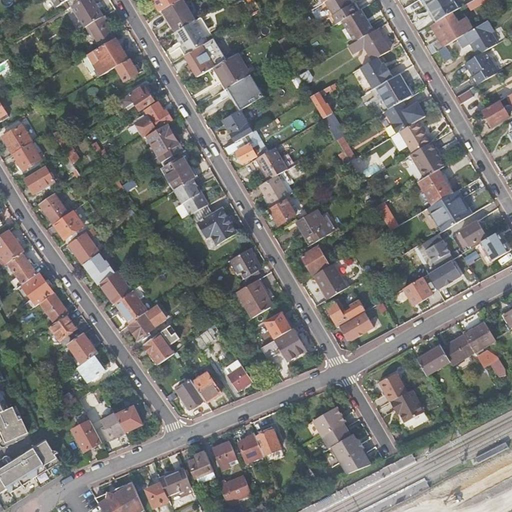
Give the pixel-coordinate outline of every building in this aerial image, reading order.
[(53,0),(58,6),(65,2),(69,8),(73,5),(82,0),(53,0)] [(93,0),(82,0),(73,5),(86,27),(89,25),(103,17),(93,0)] [(190,0),(180,0),(163,10),(175,32),(201,17),(190,0)] [(249,4),(253,14),(261,10),(256,0),(249,4)] [(332,15),(337,24),(342,21),(358,11),(353,3),(352,3),(350,5),(347,0),(327,0),(325,1),(333,15),(332,15)] [(423,0),(436,21),(458,9),(452,0),(423,0)] [(472,0),(467,3),(470,9),(485,0),(472,0)] [(358,11),(342,21),(355,42),(360,39),(374,31),(361,9),(358,11)] [(201,17),(175,32),(188,54),(202,45),(219,35),(207,13),(201,17)] [(434,44),(437,50),(447,44),(459,37),(473,29),(466,17),(458,22),(453,13),(432,25),(437,34),(440,32),(443,38),(434,44)] [(257,15),(252,18),(255,23),(260,20),(257,15)] [(103,17),(89,25),(101,47),(116,38),(103,17)] [(473,29),(459,37),(465,46),(471,42),(479,54),(485,51),(497,43),(490,31),(494,29),(488,20),(473,29)] [(374,31),(360,39),(373,60),(379,56),(390,50),(377,29),(374,31)] [(286,37),(279,41),(283,47),(289,43),(286,37)] [(101,47),(97,49),(110,71),(116,67),(129,60),(116,38),(101,47)] [(289,43),(283,47),(286,54),(293,50),(289,43)] [(188,54),(185,55),(198,77),(209,70),(215,66),(202,45),(188,54)] [(479,54),(466,62),(474,75),(471,77),(476,85),(498,72),(485,51),(479,54)] [(215,66),(209,70),(218,84),(224,81),(228,88),(251,75),(238,53),(215,66)] [(373,60),(360,68),(373,90),(377,87),(392,78),(379,56),(373,60)] [(129,60),(116,67),(125,81),(139,73),(131,58),(129,60)] [(392,78),(377,87),(390,109),(397,105),(403,101),(412,96),(399,74),(392,78)] [(251,75),(228,88),(241,109),(263,96),(251,75)] [(145,86),(122,101),(127,108),(135,102),(141,110),(155,101),(154,100),(155,97),(153,94),(150,93),(145,86)] [(474,96),(470,89),(456,97),(460,104),(474,96)] [(323,90),(312,96),(324,118),(332,113),(327,104),(325,105),(320,96),(325,93),(323,90)] [(503,98),(483,111),(493,127),(510,116),(501,102),(504,100),(503,98)] [(0,100),(0,116),(1,116),(3,120),(9,116),(0,100)] [(159,101),(146,110),(149,115),(136,123),(145,137),(147,136),(158,130),(157,129),(173,119),(168,110),(167,110),(165,111),(162,107),(159,101)] [(407,109),(403,101),(397,105),(390,109),(385,112),(392,124),(391,125),(396,134),(400,131),(418,120),(425,116),(421,108),(413,112),(411,107),(407,109)] [(418,103),(411,107),(413,112),(421,108),(418,103)] [(240,110),(223,120),(235,142),(249,134),(253,131),(240,110)] [(123,125),(128,122),(122,112),(117,115),(118,116),(123,125)] [(431,143),(418,120),(400,131),(413,153),(431,143)] [(158,130),(147,136),(162,162),(184,149),(168,123),(158,130)] [(3,137),(13,154),(14,153),(31,143),(33,142),(22,125),(3,137)] [(337,127),(332,131),(337,140),(343,136),(337,127)] [(62,128),(54,133),(67,154),(73,163),(80,159),(62,128)] [(235,142),(232,144),(234,146),(243,141),(245,143),(252,139),(249,134),(235,142)] [(343,136),(337,140),(350,161),(356,158),(343,136)] [(413,153),(411,154),(425,178),(439,170),(444,167),(440,159),(438,160),(434,153),(438,151),(432,142),(431,143),(413,153)] [(31,143),(14,153),(24,170),(42,160),(31,143)] [(250,144),(237,152),(243,162),(256,155),(250,144)] [(275,147),(257,158),(262,167),(264,171),(269,180),(278,175),(288,169),(275,147)] [(163,168),(175,189),(194,178),(196,177),(184,156),(163,168)] [(257,158),(249,162),(254,171),(262,167),(257,158)] [(95,161),(78,171),(80,175),(98,165),(95,161)] [(47,166),(26,179),(35,194),(55,181),(47,166)] [(425,178),(420,181),(434,205),(453,193),(439,170),(425,178)] [(269,180),(260,186),(265,194),(269,201),(272,207),(287,199),(290,197),(278,175),(269,180)] [(175,189),(183,203),(182,204),(188,216),(193,213),(208,204),(209,204),(203,193),(198,186),(194,178),(175,189)] [(434,205),(429,208),(443,231),(471,215),(457,191),(453,193),(434,205)] [(55,193),(40,204),(54,224),(69,213),(55,193)] [(272,207),(270,209),(279,225),(296,215),(287,199),(272,207)] [(377,206),(391,230),(399,226),(394,217),(400,213),(395,204),(393,205),(394,206),(389,209),(385,202),(377,206)] [(479,218),(484,226),(502,216),(494,202),(482,209),(486,215),(479,218)] [(208,204),(193,213),(206,237),(212,233),(218,244),(237,233),(223,208),(213,213),(208,204)] [(317,209),(297,221),(307,237),(327,225),(317,209)] [(69,213),(54,224),(65,239),(84,225),(73,210),(69,213)] [(478,222),(461,231),(470,246),(487,237),(478,222)] [(96,234),(92,228),(86,232),(69,244),(84,265),(100,253),(101,253),(90,238),(96,234)] [(9,229),(0,236),(0,250),(8,262),(22,253),(25,251),(9,229)] [(444,233),(424,240),(432,261),(451,255),(444,233)] [(499,233),(481,243),(492,261),(510,251),(499,233)] [(320,247),(303,256),(313,274),(330,264),(320,247)] [(250,249),(232,260),(236,266),(238,265),(246,278),(258,270),(251,257),(254,255),(250,249)] [(8,262),(8,263),(23,284),(38,274),(22,253),(8,262)] [(100,253),(84,265),(95,280),(98,278),(101,283),(116,272),(107,260),(106,261),(100,253)] [(426,255),(420,259),(426,269),(432,265),(426,255)] [(402,260),(395,264),(406,281),(412,277),(402,260)] [(334,264),(315,275),(321,285),(322,284),(330,298),(348,287),(334,264)] [(443,265),(429,274),(434,282),(448,274),(443,265)] [(101,283),(100,284),(115,304),(116,303),(132,292),(117,271),(116,272),(101,283)] [(23,284),(22,285),(32,298),(26,303),(31,309),(40,302),(54,292),(40,272),(38,274),(23,284)] [(424,277),(420,279),(404,289),(415,306),(434,294),(424,277)] [(261,278),(258,279),(265,292),(264,295),(264,296),(270,292),(261,278)] [(258,279),(238,291),(253,317),(271,306),(268,302),(275,298),(271,292),(270,292),(264,296),(264,295),(265,292),(258,279)] [(132,292),(116,303),(131,323),(146,312),(147,311),(133,291),(132,292)] [(54,292),(40,302),(55,323),(67,314),(69,313),(54,292)] [(214,295),(200,302),(201,303),(206,310),(218,302),(214,295)] [(335,300),(326,306),(337,325),(347,319),(335,300)] [(378,309),(376,306),(367,311),(356,317),(359,323),(372,315),(371,313),(378,309)] [(131,323),(128,325),(138,339),(156,327),(146,312),(131,323)] [(267,322),(276,339),(292,329),(283,313),(267,322)] [(55,323),(50,327),(64,347),(69,344),(73,341),(69,334),(77,328),(67,314),(55,323)] [(351,320),(339,328),(350,348),(365,339),(360,330),(353,334),(349,327),(354,324),(351,320)] [(475,352),(476,352),(496,340),(495,338),(486,322),(465,335),(475,352)] [(292,329),(276,339),(284,354),(291,351),(294,357),(306,352),(294,329),(292,329)] [(73,341),(69,344),(84,364),(94,356),(98,353),(84,333),(73,341)] [(161,333),(145,344),(159,364),(174,353),(175,353),(161,333)] [(455,340),(466,357),(475,352),(465,335),(455,340)] [(451,362),(453,365),(466,357),(455,340),(443,348),(451,362)] [(268,344),(263,348),(269,357),(274,353),(268,344)] [(418,360),(427,376),(451,362),(443,348),(440,344),(419,356),(421,359),(418,360)] [(493,363),(498,374),(506,371),(495,348),(478,355),(484,367),(493,363)] [(84,364),(79,367),(89,381),(104,370),(94,356),(84,364)] [(238,391),(253,381),(243,366),(228,376),(238,391)] [(0,423),(8,442),(19,437),(29,432),(18,409),(11,412),(5,399),(8,397),(2,384),(5,382),(0,369),(0,423)] [(205,400),(207,402),(221,393),(208,372),(193,382),(205,400)] [(380,384),(391,403),(392,402),(408,394),(397,374),(380,384)] [(191,409),(205,400),(193,382),(192,380),(177,389),(191,409)] [(97,403),(89,391),(79,398),(86,411),(97,403)] [(408,394),(392,402),(398,413),(400,412),(402,417),(421,406),(413,391),(408,394)] [(69,393),(58,401),(63,407),(74,399),(69,393)] [(116,414),(125,432),(142,424),(134,406),(116,414)] [(421,406),(402,417),(406,423),(424,413),(421,406)] [(337,407),(314,421),(322,436),(344,423),(346,422),(337,407)] [(112,439),(125,432),(116,414),(115,412),(101,419),(112,439)] [(85,452),(103,442),(91,420),(73,429),(85,452)] [(344,423),(351,436),(353,435),(346,422),(344,423)] [(322,436),(330,448),(332,447),(351,436),(344,423),(322,436)] [(257,436),(265,455),(281,448),(274,429),(257,436)] [(247,462),(265,455),(257,436),(256,433),(247,437),(248,439),(239,443),(247,462)] [(332,447),(348,475),(371,465),(368,459),(368,455),(360,441),(357,440),(353,435),(351,436),(332,447)] [(228,462),(238,458),(230,441),(214,448),(223,469),(230,467),(228,462)] [(49,444),(28,457),(29,459),(1,478),(0,476),(0,495),(9,490),(11,494),(61,462),(49,444)] [(196,478),(214,471),(206,452),(188,459),(196,478)] [(171,477),(185,470),(184,468),(169,475),(171,477)] [(163,483),(169,497),(192,487),(185,470),(171,477),(169,475),(161,478),(163,483)] [(221,486),(228,503),(252,493),(245,476),(221,486)] [(98,499),(105,511),(127,511),(132,509),(142,503),(133,481),(121,486),(123,489),(124,492),(120,494),(118,491),(113,489),(110,494),(98,499)] [(154,507),(170,501),(169,497),(163,483),(147,489),(154,507)] [(170,501),(171,502),(194,491),(192,487),(169,497),(170,501)]
